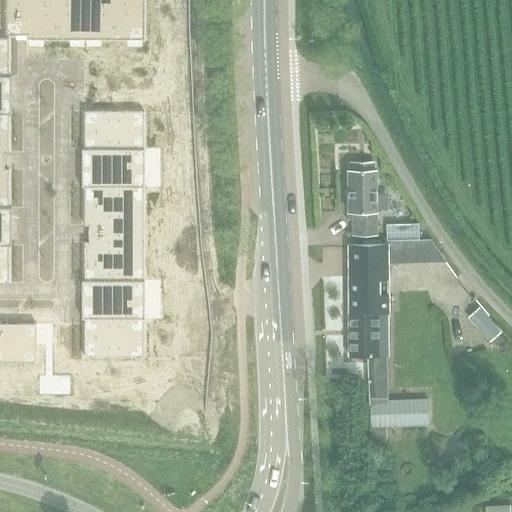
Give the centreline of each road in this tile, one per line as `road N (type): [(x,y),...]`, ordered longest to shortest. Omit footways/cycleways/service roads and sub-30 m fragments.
road 1 (residential): [(266,86),(299,83),(353,97),(511,316)]
road 2 (secondary): [(281,403),(266,86)]
